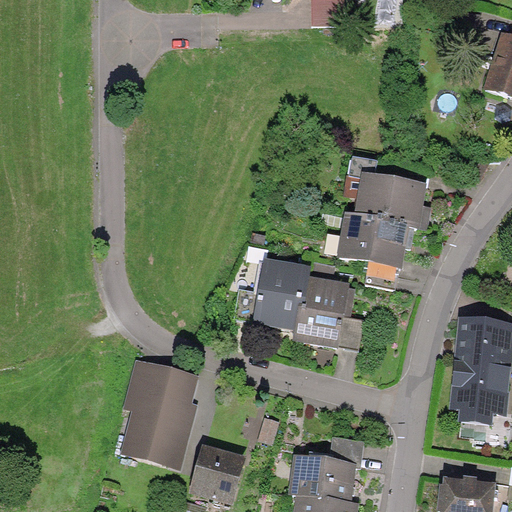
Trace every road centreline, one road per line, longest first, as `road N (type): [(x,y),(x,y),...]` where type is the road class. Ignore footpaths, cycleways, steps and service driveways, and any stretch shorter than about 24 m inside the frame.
road 1 (residential): [(414,410),(235,368),(155,337),(129,303),(113,270),(108,0)]
road 2 (residential): [(511,173),(460,248),(429,323),(414,410)]
